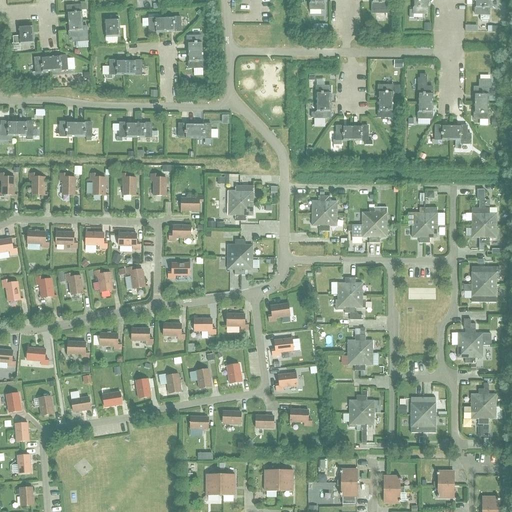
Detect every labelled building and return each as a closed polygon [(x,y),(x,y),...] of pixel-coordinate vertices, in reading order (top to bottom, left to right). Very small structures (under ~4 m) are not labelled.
[(323,0),(309,0),(310,10),(324,10),(323,0)] [(385,0),(371,0),(372,14),(390,14),(390,9),(386,9),(385,0)] [(413,18),(413,14),(428,15),(427,0),(413,0),(413,10),(409,10),(409,18),(413,18)] [(488,0),(474,0),(474,15),(480,15),(489,15),(488,0)] [(68,23),(82,21),(81,11),(86,10),(85,2),(80,3),(81,6),(67,7),(68,23)] [(119,20),(119,19),(118,16),(111,17),(111,21),(105,21),(105,37),(119,37),(119,20)] [(165,33),(164,18),(154,19),(148,19),(149,34),(165,33)] [(164,18),(165,33),(181,32),(181,18),(164,18)] [(82,21),(68,23),(69,39),(72,38),(73,42),(88,41),(87,27),(83,27),(82,21)] [(34,43),(33,27),(18,28),(19,37),(14,38),(14,45),(34,43)] [(188,53),(202,52),(201,37),(187,37),(188,53)] [(202,52),(188,53),(189,69),(203,69),(202,52)] [(51,57),(52,72),(68,70),(67,56),(51,57)] [(51,57),(35,59),(36,73),(36,77),(41,77),(41,73),(52,72),(51,57)] [(125,76),(125,62),(110,62),(110,76),(112,76),(125,76)] [(125,62),(125,76),(142,76),(142,62),(125,62)] [(418,103),(432,103),(432,88),(426,88),(426,76),(420,75),(420,80),(418,79),(418,87),(418,103)] [(474,88),(474,103),(488,103),(488,88),(490,88),(490,81),(479,81),(479,88),(474,88)] [(378,102),(392,102),(392,86),(378,86),(378,102)] [(316,87),(316,103),(330,103),(330,87),(316,87)] [(378,102),(378,118),(392,118),(392,117),(396,117),(396,113),(392,113),(392,102),(378,102)] [(330,103),(316,103),(316,113),(311,113),(311,119),(330,119),(330,103)] [(432,103),(418,103),(418,119),(432,120),(432,103)] [(488,103),(474,103),(474,120),(488,120),(488,103)] [(17,136),(17,122),(1,122),(1,126),(0,126),(0,139),(11,140),(11,136),(17,136)] [(32,140),(33,122),(17,122),(17,136),(27,136),(27,140),(32,140)] [(75,137),(76,123),(60,123),(60,137),(75,137)] [(76,123),(75,137),(86,137),(86,141),(91,141),(92,123),(76,123)] [(135,138),(136,124),(120,123),(119,138),(117,138),(117,141),(122,141),(122,138),(135,138)] [(151,124),(136,124),(135,138),(151,138),(151,124)] [(194,139),(195,124),(179,124),(179,139),(194,139)] [(195,124),(194,139),(208,139),(208,145),(213,145),(213,139),(210,139),(210,125),(195,124)] [(451,141),(451,126),(435,126),(434,140),(437,140),(451,141)] [(471,145),(471,135),(466,135),(466,126),(451,126),(451,141),(460,141),(460,145),(471,145)] [(333,141),(333,145),(341,145),(341,141),(352,141),(352,127),(336,127),(336,141),(333,141)] [(352,127),(352,141),(365,141),(365,145),(371,145),(371,141),(368,141),(368,127),(352,127)] [(484,153),(481,159),(486,162),(489,157),(484,153)] [(1,195),(14,196),(14,178),(5,178),(5,174),(0,174),(0,180),(2,181),(1,195)] [(32,195),(44,196),(45,178),(35,178),(35,174),(29,174),(29,181),(32,181),(32,195)] [(62,181),(62,196),(75,196),(75,178),(66,178),(66,174),(60,174),(59,181),(62,181)] [(92,196),(105,196),(105,178),(96,178),(96,175),(90,174),(90,181),(93,181),(92,196)] [(123,196),(135,196),(136,178),(126,178),(126,175),(120,174),(120,181),(123,181),(123,196)] [(153,196),(166,196),(166,179),(157,179),(157,175),(150,175),(150,182),(153,182),(153,196)] [(217,178),(216,185),(223,185),(228,185),(228,176),(224,175),(224,178),(217,178)] [(240,204),(241,186),(235,186),(235,191),(228,191),(228,204),(240,204)] [(243,186),(241,186),(240,204),(253,204),(253,186),(243,186)] [(481,209),(472,208),(471,226),(484,226),(484,208),(484,206),(484,200),(484,190),(479,190),(479,200),(481,200),(481,208),(481,209)] [(181,199),(181,211),(199,212),(199,202),(202,202),(202,196),(196,196),(196,199),(181,199)] [(312,202),(312,214),(324,214),(324,196),(319,196),(319,202),(312,202)] [(324,196),(324,214),(337,214),(337,202),(330,202),(330,196),(324,196)] [(240,204),(228,204),(228,216),(235,216),(235,221),(240,222),(240,204)] [(253,204),(240,204),(240,222),(245,222),(245,216),(253,216),(253,204)] [(362,213),(362,225),(374,226),(374,208),(374,204),(369,204),(369,213),(362,213)] [(374,208),(374,226),(387,226),(387,208),(374,208)] [(412,213),(407,213),(407,226),(412,226),(424,226),(424,208),(419,208),(419,213),(412,213)] [(437,226),(437,214),(437,208),(424,208),(424,226),(437,226)] [(484,208),(484,226),(496,226),(496,208),(484,208)] [(324,214),(312,214),(312,226),(319,226),(319,232),(324,232),(324,214)] [(324,214),(324,232),(329,232),(329,227),(336,227),(337,214),(324,214)] [(374,243),(374,226),(362,225),(352,225),(352,238),(369,238),(369,243),(374,243)] [(190,239),(190,226),(173,226),(173,235),(169,235),(169,241),(176,242),(176,238),(190,239)] [(374,226),(374,243),(379,243),(379,238),(387,238),(387,226),(374,226)] [(424,226),(412,226),(412,238),(419,238),(419,244),(424,244),(424,226)] [(424,226),(424,244),(429,244),(429,238),(437,238),(437,226),(424,226)] [(484,226),(471,226),(471,238),(479,239),(479,244),(479,251),(483,251),(483,244),(484,244),(484,226)] [(496,226),(484,226),(484,244),(489,244),(489,239),(496,239),(496,226)] [(45,232),(28,232),(27,244),(42,245),(42,248),(48,248),(49,242),(45,242),(45,232)] [(74,233),(56,232),(56,245),(70,245),(70,248),(77,249),(77,242),(73,242),(74,233)] [(103,234),(86,233),(86,246),(100,246),(100,249),(107,249),(107,243),(103,243),(103,234)] [(136,234),(119,234),(118,246),(133,247),(133,250),(140,250),(140,244),(136,244),(136,234)] [(11,239),(0,240),(0,253),(10,252),(10,255),(17,254),(16,248),(12,248),(11,239)] [(240,258),(240,240),(235,240),(235,245),(228,245),(227,258),(240,258)] [(240,240),(240,258),(252,258),(252,246),(245,245),(245,240),(240,240)] [(114,255),(110,263),(117,266),(121,258),(114,255)] [(240,258),(227,258),(227,270),(234,270),(234,275),(240,276),(240,258)] [(240,258),(240,276),(245,276),(245,270),(252,270),(252,258),(240,258)] [(84,261),(79,265),(83,269),(88,265),(84,261)] [(189,264),(172,264),(172,273),(168,273),(168,279),(175,279),(175,276),(189,276),(189,264)] [(471,267),(471,285),(484,285),(484,267),(471,267)] [(496,267),(484,267),(484,285),(496,285),(496,273),(499,273),(499,267),(496,267)] [(130,275),(132,289),(145,287),(142,270),(133,271),(132,268),(126,269),(127,275),(130,275)] [(99,283),(93,284),(94,292),(100,291),(100,293),(113,291),(110,273),(101,275),(100,271),(94,272),(95,279),(98,278),(99,283)] [(71,296),(83,294),(81,276),(71,278),(71,274),(65,275),(66,282),(69,281),(71,296)] [(41,299),(54,297),(51,279),(42,281),(41,277),(35,278),(36,285),(39,284),(41,299)] [(337,283),(337,296),(350,296),(350,278),(345,278),(345,284),(337,283)] [(350,278),(350,296),(362,296),(362,284),(355,284),(355,278),(350,278)] [(8,302),(20,300),(17,283),(8,284),(8,281),(2,282),(3,288),(6,288),(8,302)] [(484,285),(471,285),(463,285),(463,292),(471,292),(471,303),(484,303),(484,285)] [(484,285),(484,303),(496,303),(496,285),(484,285)] [(350,296),(337,296),(337,308),(344,308),(344,314),(350,314),(350,296)] [(362,296),(350,296),(350,314),(350,320),(362,320),(362,315),(358,315),(358,313),(356,313),(356,308),(365,309),(365,301),(362,301),(362,296)] [(275,319),(288,317),(290,317),(288,304),(270,306),(272,316),(268,316),(269,322),(276,321),(275,319)] [(244,315),(227,314),(227,327),(241,327),(241,330),(248,330),(248,324),(244,324),(244,315)] [(212,319),(194,319),(194,332),(208,332),(208,335),(215,335),(215,329),(212,329),(212,319)] [(470,328),(470,324),(470,320),(463,320),(463,328),(465,328),(465,334),(457,334),(457,346),(470,346),(470,328)] [(181,324),(163,324),(163,337),(177,337),(177,340),(184,340),(184,334),(181,334),(181,324)] [(490,346),(490,334),(475,334),(475,324),(470,324),(470,328),(470,346),(482,346),(490,346)] [(149,329),(132,329),(131,341),(146,342),(146,345),(153,345),(153,339),(149,339),(149,329)] [(94,337),(94,346),(100,346),(114,347),(114,350),(121,350),(121,344),(117,344),(117,334),(100,334),(100,337),(94,337)] [(360,353),(360,336),(355,336),(355,341),(347,341),(347,353),(360,353)] [(365,336),(360,336),(360,353),(372,353),(372,341),(365,341),(365,336)] [(279,353),(288,352),(293,351),(292,339),(274,341),(275,350),(272,351),(272,357),(279,356),(279,353)] [(85,343),(68,342),(67,355),(82,355),(82,358),(88,358),(89,352),(85,352),(85,343)] [(470,346),(457,346),(457,358),(465,358),(465,364),(470,364),(470,346)] [(470,346),(470,364),(475,364),(475,359),(482,359),(482,346),(470,346)] [(45,350),(28,348),(27,361),(41,362),(41,365),(48,366),(48,359),(45,359),(45,350)] [(12,351),(0,350),(0,362),(8,363),(8,366),(15,367),(15,361),(12,361),(12,351)] [(360,353),(347,353),(347,366),(354,366),(354,371),(360,371),(360,353)] [(372,354),(360,353),(360,371),(360,376),(365,376),(365,371),(365,366),(372,366),(372,354)] [(226,367),(229,384),(242,382),(239,365),(226,367)] [(196,372),(199,389),(211,387),(208,370),(196,372)] [(282,388),(288,387),(297,386),(295,374),(278,376),(279,385),(275,385),(276,391),(283,391),(282,388)] [(166,377),(169,394),(181,392),(178,375),(166,377)] [(90,376),(82,377),(83,385),(91,384),(90,376)] [(135,382),(138,399),(151,397),(148,380),(135,382)] [(483,407),(483,389),(478,389),(478,395),(471,395),(471,407),(483,407)] [(488,389),(483,389),(483,407),(496,407),(496,395),(488,395),(488,389)] [(362,396),(361,396),(361,413),(374,414),(374,401),(367,401),(367,396),(367,391),(362,391),(362,396)] [(102,395),(104,408),(122,405),(120,392),(102,395)] [(6,396),(9,413),(21,411),(18,394),(6,396)] [(361,413),(361,396),(356,396),(356,401),(349,401),(349,413),(361,413)] [(38,399),(41,416),(54,414),(51,397),(38,399)] [(71,400),(73,413),(91,410),(89,397),(71,400)] [(423,416),(423,398),(411,398),(410,416),(423,416)] [(423,398),(423,416),(435,416),(435,398),(423,398)] [(471,407),(463,407),(463,419),(471,419),(471,420),(478,420),(478,425),(483,425),(483,407),(471,407)] [(496,407),(483,407),(483,425),(488,425),(488,420),(495,420),(496,407)] [(290,410),(290,422),(304,423),(304,426),(311,426),(311,420),(308,420),(308,411),(290,410)] [(241,412),(223,412),(223,424),(240,425),(241,412)] [(361,413),(349,413),(349,426),(356,426),(356,431),(361,431),(361,413)] [(374,414),(361,413),(361,431),(361,444),(366,444),(366,426),(374,426),(374,414)] [(273,416),(256,416),(255,429),(273,429),(273,416)] [(423,416),(410,416),(410,433),(423,433),(423,416)] [(423,416),(423,433),(435,434),(435,416),(423,416)] [(191,417),(190,430),(208,430),(208,418),(191,417)] [(29,441),(27,424),(15,425),(16,442),(29,441)] [(249,440),(245,443),(250,448),(253,444),(249,440)] [(17,457),(18,474),(31,473),(30,456),(17,457)] [(276,481),(276,470),(264,470),(264,492),(281,492),(281,481),(276,481)] [(293,471),(276,470),(276,481),(281,481),(281,492),(293,492),(293,471)] [(337,481),(337,483),(357,484),(357,470),(341,470),(341,471),(340,471),(340,473),(341,473),(341,481),(337,481)] [(433,482),(433,485),(454,485),(454,472),(438,472),(438,473),(436,473),(436,475),(438,475),(438,482),(433,482)] [(218,485),(218,475),(206,475),(206,496),(223,496),(223,485),(218,485)] [(234,475),(218,475),(218,485),(223,485),(223,496),(234,496),(234,475)] [(383,490),(404,490),(404,488),(400,487),(400,480),(401,480),(401,478),(400,478),(400,477),(384,477),(383,490)] [(357,484),(337,483),(337,486),(341,486),(341,494),(340,494),(340,496),(341,496),(341,497),(342,497),(342,504),(354,504),(354,497),(357,497),(357,484)] [(454,485),(433,485),(433,488),(438,488),(438,495),(436,495),(436,497),(438,497),(437,499),(453,499),(454,485)] [(21,506),(33,505),(32,488),(19,489),(19,490),(20,495),(21,506)] [(404,490),(383,490),(383,504),(399,504),(399,502),(405,502),(405,493),(404,493),(404,490)] [(482,498),(482,511),(502,511),(502,508),(498,508),(498,501),(499,501),(499,499),(498,499),(498,498),(482,498)]
